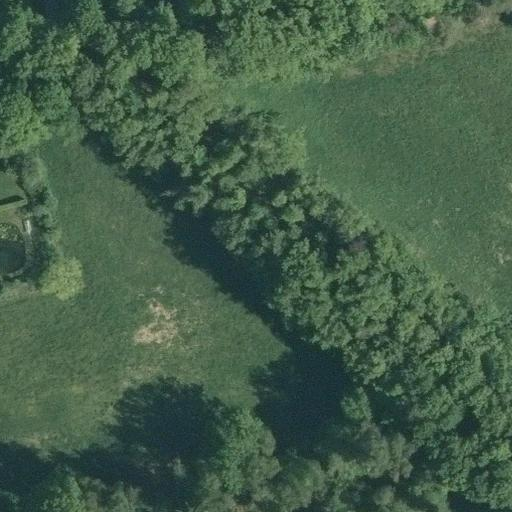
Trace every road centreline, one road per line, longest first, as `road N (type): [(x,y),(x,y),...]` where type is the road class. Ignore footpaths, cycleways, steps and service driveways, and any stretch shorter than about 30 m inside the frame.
road 1 (track): [(511,438),(80,36)]
road 2 (unclassified): [(80,36),(210,0)]
